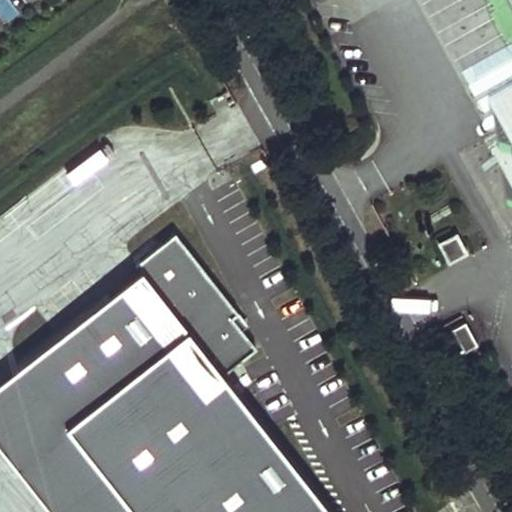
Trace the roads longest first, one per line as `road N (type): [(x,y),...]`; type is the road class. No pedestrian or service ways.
road 1 (unclassified): [(210,0),(495,511)]
road 2 (unknown): [(416,125),(466,153),(488,178),(511,239)]
